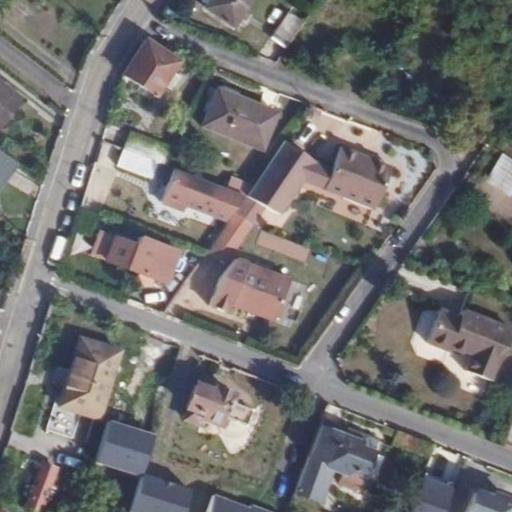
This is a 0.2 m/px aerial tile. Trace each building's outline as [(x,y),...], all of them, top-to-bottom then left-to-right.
[(212,0),(207,10),(233,27),(249,0),(212,0)] [(272,38),(286,48),(304,22),(289,13),(272,38)] [(143,41),(120,76),(153,99),(160,89),(166,92),(175,78),(169,75),(177,63),(143,41)] [(0,120),(16,100),(0,87),(0,120)] [(216,90),(201,127),(260,151),(275,113),(216,90)] [(129,134),(122,152),(151,162),(164,167),(169,153),(170,149),(129,134)] [(267,212),(278,217),(301,182),(373,211),(389,170),(340,150),(331,170),(309,161),(279,146),(252,186),(245,195),(262,209),(267,212)] [(151,162),(122,152),(116,171),(145,181),(151,162)] [(169,169),(179,172),(184,158),(169,153),(164,167),(169,169)] [(0,177),(10,163),(0,155),(0,177)] [(511,187),(511,160),(502,155),(484,181),(505,195),(511,187)] [(186,190),(237,208),(245,195),(228,189),(179,172),(169,169),(165,182),(169,184),(186,190)] [(228,189),(245,195),(252,186),(232,179),(228,189)] [(180,208),(186,190),(169,184),(162,202),(180,208)] [(237,208),(234,212),(250,226),(262,209),(245,195),(237,208)] [(250,226),(234,212),(206,253),(224,265),(250,226)] [(137,237),(134,247),(152,253),(150,258),(158,261),(163,246),(137,237)] [(152,253),(134,247),(111,239),(103,263),(144,277),(150,258),(152,253)] [(288,280),(233,260),(219,278),(209,306),(228,313),(230,306),(273,322),(288,280)] [(439,313),(427,344),(448,353),(450,348),(471,357),(465,372),(491,382),(496,368),(500,368),(511,338),(511,332),(463,314),(460,321),(439,313)] [(79,342),(57,406),(95,418),(116,355),(79,342)] [(232,433),(238,418),(240,409),(241,407),(222,400),(224,392),(208,386),(206,389),(191,384),(183,406),(185,408),(180,421),(197,427),(199,422),(216,427),(215,429),(218,434),(226,437),(232,433)] [(240,409),(238,418),(243,420),(246,411),(240,409)] [(157,434),(112,421),(99,462),(144,475),(157,434)] [(376,440),(322,421),(309,457),(346,471),(341,483),(359,489),(365,472),(371,454),(376,440)] [(390,445),(429,458),(433,445),(396,431),(390,445)] [(429,458),(418,491),(441,499),(456,454),(433,445),(429,458)] [(379,457),(371,454),(365,472),(373,474),(379,457)] [(309,457),(305,471),(341,483),(346,471),(309,457)] [(46,471),(29,511),(48,511),(61,477),(46,471)] [(186,511),(193,489),(144,475),(134,511),(186,511)] [(473,495),(466,511),(511,511),(511,507),(509,507),(510,504),(489,496),(487,500),(473,495)]
